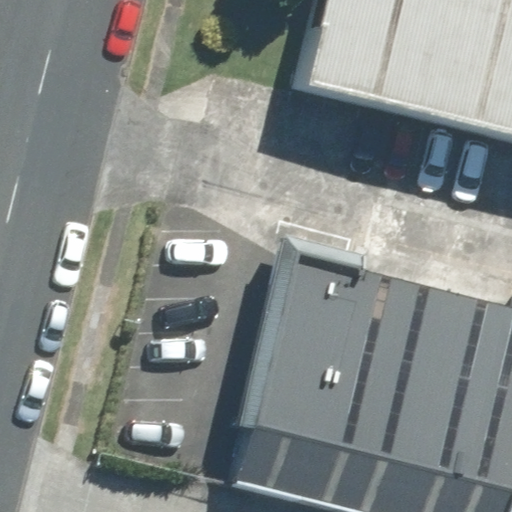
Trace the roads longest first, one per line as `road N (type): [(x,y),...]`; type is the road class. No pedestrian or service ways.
road 1 (unknown): [(31,116),(511,225)]
road 2 (unclassified): [(60,0),(0,244)]
